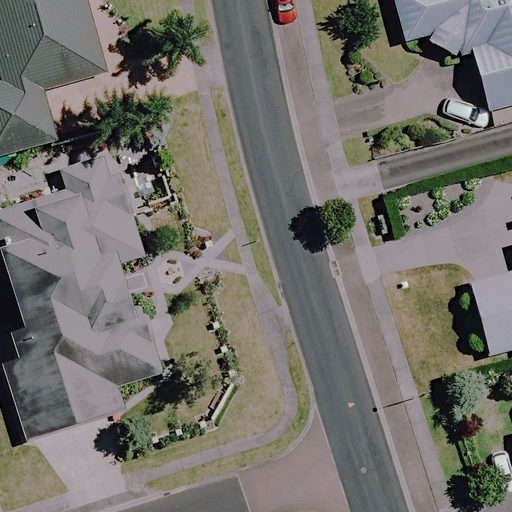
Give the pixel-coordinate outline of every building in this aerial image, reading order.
[(0,0),(0,157),(61,142),(47,89),(106,74),(86,0),(0,0)] [(511,112),(511,0),(383,0),(397,45),(421,38),(422,41),(424,44),(426,47),(428,50),(430,52),(433,55),(436,56),(438,58),(441,60),(445,61),(448,62),(451,63),(454,63),(458,64),(461,64),(478,122),(511,112)] [(107,177),(101,158),(63,170),(69,190),(0,211),(0,239),(26,324),(8,329),(15,354),(0,358),(0,375),(22,446),(133,412),(125,386),(167,373),(148,309),(137,313),(119,254),(139,247),(116,174),(107,177)] [(511,246),(509,248),(511,260),(511,271),(458,286),(478,360),(511,350),(511,246)] [(511,407),(511,408),(511,431),(504,432),(503,464),(511,465),(511,407)]
